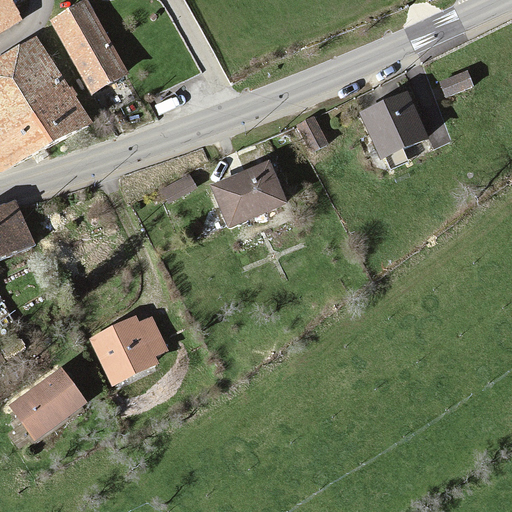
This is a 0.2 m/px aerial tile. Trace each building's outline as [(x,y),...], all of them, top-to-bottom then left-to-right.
[(0,0),(0,30),(21,19),(13,6),(23,0),(0,0)] [(124,75),(84,3),(53,20),(92,92),(124,75)] [(66,90),(38,42),(0,64),(0,171),(85,121),(71,97),(74,95),(70,88),(66,90)] [(466,76),(443,84),(447,95),(470,87),(466,76)] [(404,95),(364,114),(386,161),(426,142),(404,95)] [(314,122),(300,128),(311,150),(324,143),(314,122)] [(217,185),(233,226),(282,206),(265,166),(217,185)] [(188,177),(162,191),(169,203),(195,188),(188,177)] [(0,213),(0,260),(27,248),(8,210),(0,213)] [(134,321),(92,340),(112,384),(157,363),(154,357),(168,351),(152,318),(136,325),(134,321)] [(60,372),(12,407),(34,438),(83,404),(60,372)]
